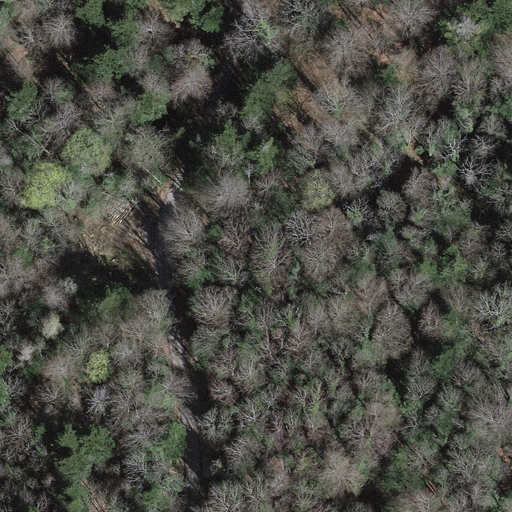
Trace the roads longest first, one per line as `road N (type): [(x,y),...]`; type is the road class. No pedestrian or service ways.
road 1 (track): [(239,0),(203,132),(161,217),(163,290),(191,423),(182,511)]
road 2 (track): [(161,217),(0,301)]
